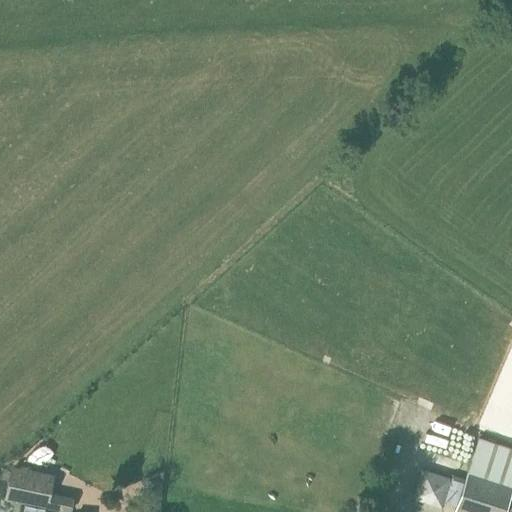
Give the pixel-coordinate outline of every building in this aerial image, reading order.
[(511,447),(479,437),(468,472),(511,486),(511,447)] [(430,455),(452,461),(455,448),(434,443),(430,455)] [(461,492),(456,505),(454,511),(456,511),(504,511),(511,488),(511,486),(468,472),(463,484),(461,492)] [(11,473),(5,500),(25,503),(65,510),(70,511),(73,498),(49,494),(52,481),(11,473)] [(445,501),(456,505),(461,492),(463,484),(452,480),(445,501)]
